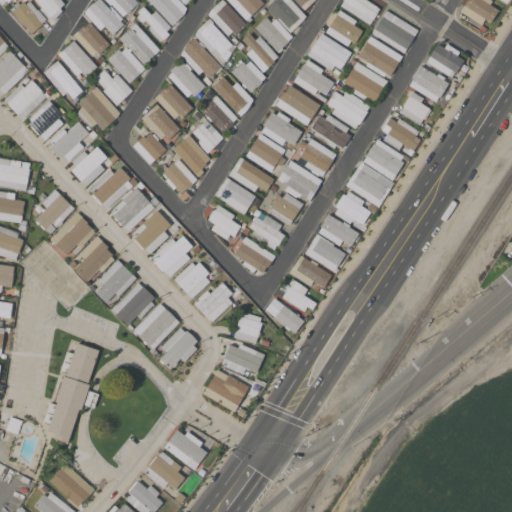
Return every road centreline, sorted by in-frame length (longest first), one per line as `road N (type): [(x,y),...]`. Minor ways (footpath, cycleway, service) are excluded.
road 1 (residential): [(448,0),(259,293),(114,144)]
road 2 (primary): [(511,47),(250,442)]
road 3 (primary): [(274,454),(477,143)]
road 4 (residential): [(0,117),(211,346)]
road 5 (residential): [(189,220),(327,0)]
road 6 (residential): [(343,435),(511,292)]
road 7 (residential): [(211,346),(181,400),(89,511)]
road 8 (residential): [(202,0),(114,144)]
road 9 (residential): [(402,0),(511,70)]
